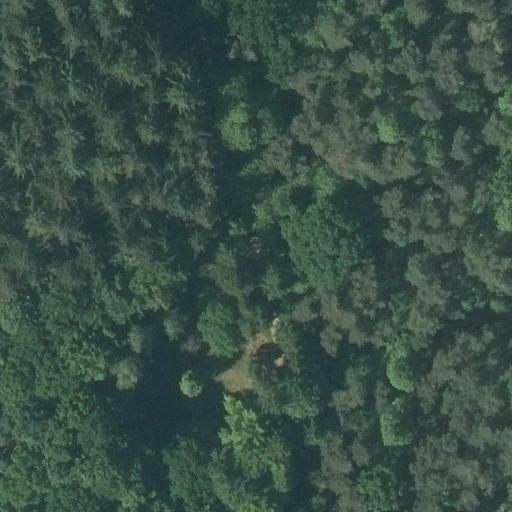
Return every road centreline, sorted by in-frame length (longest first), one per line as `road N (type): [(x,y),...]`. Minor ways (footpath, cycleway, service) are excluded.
road 1 (track): [(246,214),(317,511)]
road 2 (track): [(246,214),(511,147)]
road 3 (track): [(246,214),(0,273)]
road 4 (track): [(192,0),(246,214)]
